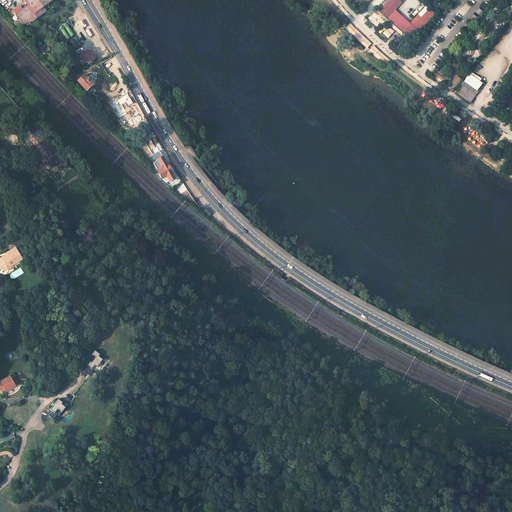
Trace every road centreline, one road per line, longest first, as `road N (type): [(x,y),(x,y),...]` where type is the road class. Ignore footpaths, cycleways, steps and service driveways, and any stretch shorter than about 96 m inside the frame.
road 1 (primary): [(86,0),(177,155),(236,225),(321,290),(511,386)]
road 2 (residential): [(340,0),(418,73),(511,133)]
